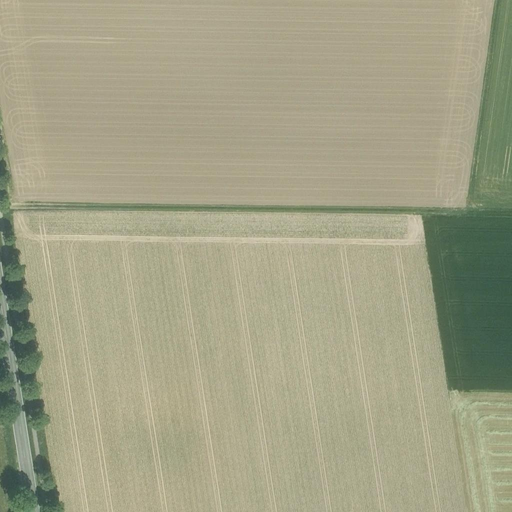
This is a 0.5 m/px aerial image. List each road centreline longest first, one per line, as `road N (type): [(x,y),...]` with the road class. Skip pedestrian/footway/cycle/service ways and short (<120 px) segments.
road 1 (track): [(0,203),(511,216)]
road 2 (secondary): [(0,287),(35,511)]
road 3 (track): [(467,215),(499,0)]
